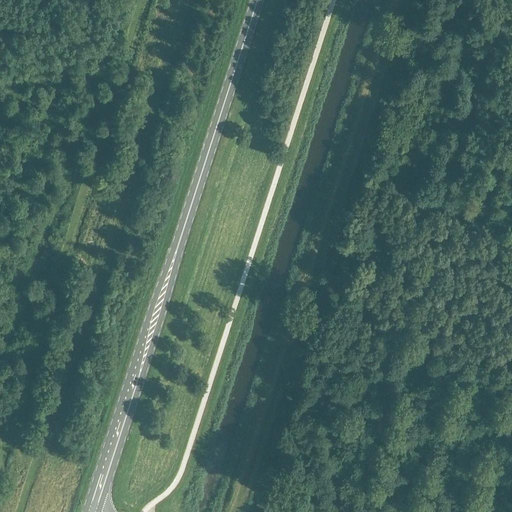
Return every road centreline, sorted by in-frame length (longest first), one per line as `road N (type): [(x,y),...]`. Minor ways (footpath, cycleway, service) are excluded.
road 1 (track): [(419,0),(285,411),(240,511)]
road 2 (secondary): [(257,0),(92,511)]
